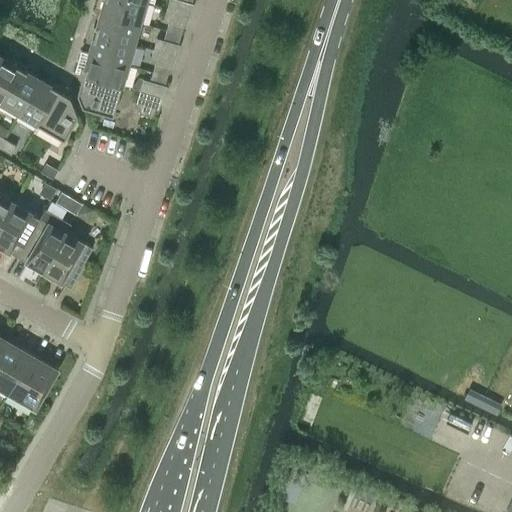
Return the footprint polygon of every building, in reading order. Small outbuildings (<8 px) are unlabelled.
[(145,2),(139,0),(104,0),(101,12),(139,23),(145,2)] [(139,23),(101,12),(95,32),(133,43),(139,23)] [(169,21),(166,30),(181,34),(183,25),(169,21)] [(181,34),(166,30),(163,40),(178,44),(181,34)] [(133,43),(95,32),(89,53),(128,64),(133,43)] [(128,64),(89,53),(83,74),(122,85),(128,64)] [(0,58),(0,101),(20,67),(2,56),(0,58)] [(153,71),(167,75),(170,66),(155,62),(153,71)] [(0,101),(19,112),(39,78),(20,67),(0,101)] [(167,75),(153,71),(150,81),(164,85),(167,75)] [(122,85),(83,74),(78,93),(83,105),(113,114),(122,85)] [(38,123),(58,88),(39,78),(19,112),(38,123)] [(58,88),(38,123),(64,138),(78,114),(70,96),(58,88)] [(153,117),(156,107),(142,103),(139,112),(153,117)] [(4,138),(0,145),(0,147),(11,154),(16,145),(4,138)] [(58,169),(57,168),(46,162),(41,171),(53,178),(58,169)] [(0,225),(14,202),(0,193),(0,225)] [(40,217),(14,202),(0,225),(0,244),(18,255),(40,217)] [(66,232),(71,223),(45,208),(40,217),(18,255),(44,270),(66,232)] [(92,247),(66,232),(44,270),(70,285),(92,247)] [(0,346),(0,386),(9,391),(31,353),(5,338),(0,346)] [(31,353),(9,391),(35,406),(57,368),(31,353)] [(465,398),(479,405),(487,408),(492,399),(484,395),(470,388),(465,398)]
